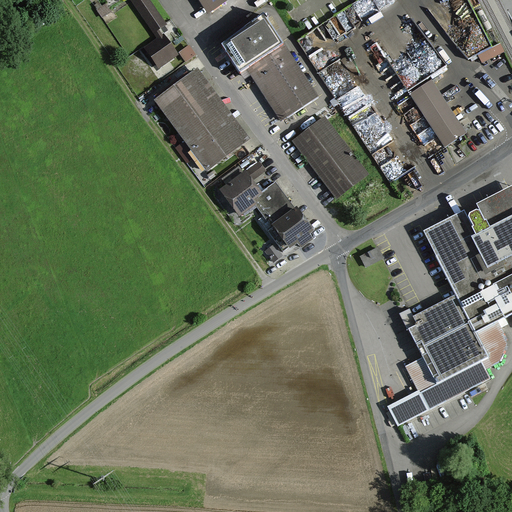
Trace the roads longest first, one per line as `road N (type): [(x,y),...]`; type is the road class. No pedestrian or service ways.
road 1 (unclassified): [(0,495),(155,361),(343,246)]
road 2 (track): [(63,0),(273,288)]
road 3 (residential): [(172,0),(343,246)]
road 4 (unclassified): [(343,246),(511,145)]
road 5 (residential): [(409,0),(511,124)]
